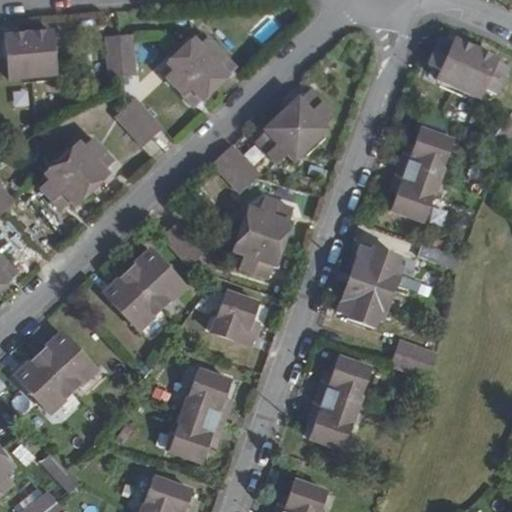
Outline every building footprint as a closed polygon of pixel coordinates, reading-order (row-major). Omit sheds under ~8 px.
[(49,32),(27,34),(31,78),(54,76),(49,32)] [(182,52),(215,85),(235,66),(203,32),(182,52)] [(31,78),(27,34),(5,36),(9,79),(31,78)] [(442,71),(468,81),(484,46),(461,35),(458,39),(451,36),(439,60),(445,62),(442,71)] [(132,38),(119,39),(121,79),(135,78),(132,38)] [(121,79),(119,39),(104,41),(108,80),(121,79)] [(484,46),(468,81),(489,91),(492,85),(498,88),(510,63),(504,60),(506,56),(484,46)] [(195,103),(215,85),(182,52),(164,69),(195,103)] [(12,93),(14,109),(30,107),(27,91),(12,93)] [(286,115),(313,143),(329,128),(324,122),(331,114),(312,94),(303,101),(300,100),(286,115)] [(124,108),(151,136),(160,127),(133,98),(124,107),(124,108)] [(511,102),(508,100),(486,132),(490,134),(497,141),(511,119),(511,102)] [(141,146),(151,136),(124,108),(124,107),(114,117),(141,146)] [(298,157),(313,143),(286,115),(281,120),(269,128),(272,132),(264,138),(283,160),(292,151),(298,157)] [(511,119),(497,141),(506,150),(511,141),(511,119)] [(411,136),(402,162),(441,176),(456,135),(423,123),(418,137),(411,136)] [(255,182),(264,173),(236,143),(227,151),(255,182)] [(62,158),(97,196),(108,187),(101,179),(106,174),(77,144),(62,158)] [(245,190),(255,182),(227,151),(217,160),(245,190)] [(83,209),(97,196),(62,158),(45,175),(72,204),(77,200),(83,209)] [(441,176),(402,162),(393,186),(399,190),(394,201),(427,214),(441,176)] [(0,206),(3,210),(13,200),(0,184),(0,206)] [(247,228),(287,242),(296,219),(292,218),(295,207),(268,197),(263,208),(256,205),(247,228)] [(186,214),(176,224),(205,254),(216,244),(186,214)] [(176,224),(166,234),(195,264),(205,254),(176,224)] [(278,265),(287,242),(247,228),(239,249),(246,253),(243,263),(269,274),(274,263),(278,265)] [(467,254),(429,240),(424,252),(464,268),(467,254)] [(361,242),(352,269),(371,275),(375,263),(398,272),(403,259),(397,256),(399,251),(373,242),(372,246),(361,242)] [(153,247),(132,267),(163,300),(184,280),(153,247)] [(0,288),(8,282),(7,280),(14,272),(0,258),(0,288)] [(371,275),(352,269),(348,279),(367,286),(363,297),(385,305),(396,278),(398,272),(375,263),(371,275)] [(163,300),(132,267),(110,286),(140,321),(163,300)] [(367,286),(348,279),(337,311),(346,314),(346,317),(373,326),(375,319),(380,321),(385,305),(363,297),(367,286)] [(258,318),(263,303),(233,293),(217,332),(255,346),(264,320),(258,318)] [(64,328),(41,349),(73,384),(97,362),(64,328)] [(407,339),(402,351),(438,364),(442,353),(407,339)] [(73,384),(41,349),(19,370),(51,404),(73,384)] [(438,364),(402,351),(397,363),(433,377),(438,364)] [(328,366),(320,390),(359,404),(372,366),(341,354),(336,368),(328,366)] [(204,369),(190,409),(227,422),(235,398),(230,395),(234,381),(204,369)] [(359,404),(320,390),(310,418),(317,421),(313,432),(345,444),(359,404)] [(227,422),(190,409),(175,448),(204,460),(210,446),(218,449),(227,422)] [(166,454),(173,437),(159,431),(152,448),(166,454)] [(0,449),(0,492),(14,480),(5,471),(13,464),(0,449)] [(83,480),(54,451),(46,461),(73,490),(83,480)] [(285,489),(276,511),(321,511),(329,489),(296,477),(291,491),(285,489)] [(163,479),(151,511),(193,511),(197,504),(190,502),(195,490),(163,479)] [(23,511),(46,511),(62,499),(52,488),(23,511)] [(62,499),(46,511),(67,511),(71,509),(62,499)]
